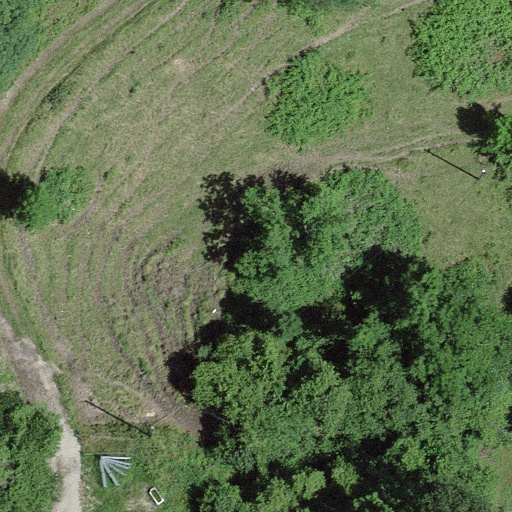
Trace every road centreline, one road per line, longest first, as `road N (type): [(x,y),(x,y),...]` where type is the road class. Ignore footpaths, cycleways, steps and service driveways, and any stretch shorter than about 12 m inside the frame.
road 1 (track): [(63,511),(69,481),(47,391),(0,280)]
road 2 (track): [(0,144),(14,104),(75,27),(113,0)]
